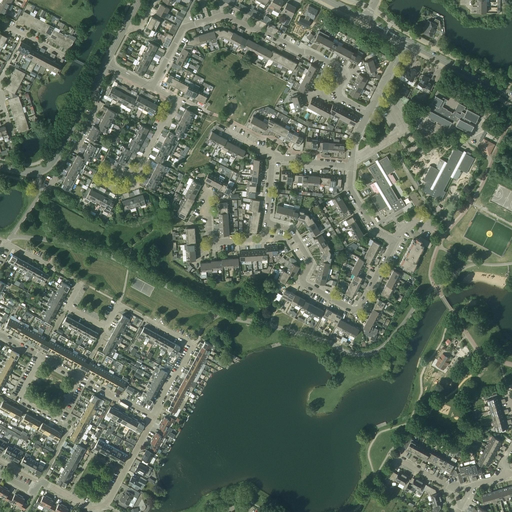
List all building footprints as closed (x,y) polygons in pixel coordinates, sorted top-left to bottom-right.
[(3,0),(2,0),(0,5),(8,8),(11,10),(13,5),(10,4),(10,3),(3,0)] [(274,7),(275,8),(278,3),(276,2),(276,0),(272,0),(269,7),(273,10),(274,7)] [(283,1),(282,0),(276,0),(276,2),(278,3),(275,8),(274,7),(273,10),(279,13),(280,10),(279,9),(283,1)] [(309,6),(305,15),(314,19),(318,10),(309,6)] [(158,9),(156,13),(165,17),(168,19),(170,15),(167,13),(167,12),(163,9),(162,12),(158,9)] [(250,15),(253,17),(256,11),(253,9),(251,13),(248,12),(247,14),(250,15)] [(24,24),(29,14),(24,11),(19,21),(24,24)] [(29,14),(24,24),(29,27),(35,17),(36,14),(32,12),(31,11),(29,14)] [(176,17),(181,20),(184,15),(179,12),(176,17)] [(149,21),(157,25),(161,18),(156,15),(154,18),(152,16),(149,21)] [(29,27),(34,29),(40,19),(35,17),(29,27)] [(428,20),(422,31),(432,36),(436,29),(440,32),(439,20),(435,18),(433,23),(428,20)] [(34,29),(39,32),(45,22),(40,19),(34,29)] [(157,25),(149,21),(146,26),(155,30),(157,25)] [(50,25),(45,22),(39,32),(44,35),(50,25)] [(44,35),(49,37),(50,37),(54,30),(55,28),(50,25),(44,35)] [(146,26),(144,31),(147,32),(145,35),(153,39),(155,37),(157,32),(155,30),(146,26)] [(216,39),(223,37),(224,29),(220,30),(219,29),(214,30),(216,39)] [(223,37),(229,40),(233,32),(228,30),(227,31),(224,29),(223,37)] [(48,40),(54,42),(57,36),(59,32),(54,30),(50,37),(49,37),(48,40)] [(217,42),(216,39),(214,30),(209,32),(211,41),(212,43),(217,42)] [(314,42),(319,45),(323,36),(324,34),(319,31),(316,38),(313,37),(310,41),(313,43),(314,42)] [(64,35),(59,32),(57,36),(54,42),(59,45),(64,35)] [(229,40),(234,43),(238,35),(233,32),(229,40)] [(64,35),(59,45),(64,48),(69,38),(70,35),(69,34),(68,34),(66,36),(64,35)] [(69,38),(64,48),(69,50),(74,40),(74,41),(76,37),(72,35),(71,35),(70,35),(69,38)] [(193,39),(189,40),(194,46),(201,44),(198,35),(193,37),(193,39)] [(234,43),(238,45),(243,37),(238,35),(234,43)] [(319,45),(323,47),(328,39),(323,36),(319,45)] [(247,40),(243,37),(238,45),(244,48),(244,47),(248,40),(247,40)] [(244,47),(249,49),(253,41),(248,39),(247,40),(248,40),(244,47)] [(323,47),(328,49),(332,41),(328,39),(323,47)] [(194,46),(189,40),(187,44),(186,43),(183,48),(191,52),(194,46)] [(148,41),(146,46),(159,53),(161,51),(156,49),(158,46),(148,41)] [(249,49),(253,52),(258,44),(253,41),(249,49)] [(328,49),(333,52),(337,44),(332,41),(328,49)] [(142,44),(140,49),(143,51),(145,52),(153,56),(154,53),(158,55),(159,53),(146,46),(142,44)] [(253,52),(258,54),(263,46),(258,44),(253,52)] [(333,52),(338,55),(342,46),(337,44),(333,52)] [(258,54),(263,57),(267,49),(263,46),(258,54)] [(347,49),(342,46),(338,55),(343,57),(347,49)] [(183,48),(181,53),(189,57),(191,52),(183,48)] [(26,56),(31,59),(35,52),(30,49),(27,54),(26,56)] [(263,57),(262,59),(266,62),(268,59),(268,60),(269,58),(268,58),(272,51),(267,49),(263,57)] [(343,57),(347,60),(352,52),(347,49),(343,57)] [(268,58),(269,58),(273,61),(277,53),(272,50),(272,51),(268,58)] [(31,59),(36,62),(40,55),(35,52),(31,59)] [(137,52),(136,54),(138,55),(154,63),(156,61),(151,58),(153,56),(145,52),(143,55),(137,52)] [(347,60),(352,62),(356,54),(352,52),(347,60)] [(186,62),(189,57),(181,53),(178,57),(186,62)] [(273,61),(278,63),(282,55),(277,53),(273,61)] [(361,57),(356,54),(352,62),(357,65),(361,57)] [(45,57),(40,55),(36,62),(41,65),(45,57)] [(138,55),(138,56),(141,58),(139,61),(148,65),(149,63),(153,65),(154,63),(138,55)] [(278,63),(283,66),(287,58),(282,55),(278,63)] [(50,60),(45,57),(41,65),(47,67),(50,60)] [(178,57),(175,62),(184,67),(186,62),(178,57)] [(283,66),(288,68),(292,60),(287,58),(283,66)] [(365,67),(374,64),(372,59),(364,62),(365,67)] [(55,63),(50,60),(47,67),(52,70),(55,63)] [(297,63),(292,60),(288,68),(293,71),(297,63)] [(138,61),(136,65),(149,73),(151,70),(146,68),(148,65),(138,61)] [(61,65),(55,63),(52,70),(57,73),(61,65)] [(308,69),(316,74),(319,69),(311,64),(308,69)] [(376,70),(374,64),(365,67),(367,73),(367,76),(368,77),(375,75),(374,70),(376,70)] [(148,75),(149,73),(136,65),(133,70),(142,75),(144,72),(148,75)] [(25,73),(16,68),(13,74),(23,79),(25,73)] [(298,70),(305,74),(314,78),(316,74),(308,69),(305,68),(304,70),(299,68),(298,70)] [(410,71),(407,70),(404,69),(401,74),(406,77),(406,78),(413,81),(418,72),(416,71),(416,70),(415,69),(414,69),(413,69),(412,69),(411,69),(410,71)] [(13,74),(10,79),(20,84),(23,79),(13,74)] [(166,74),(163,81),(165,82),(170,85),(175,76),(170,74),(169,76),(166,74)] [(311,83),(314,78),(305,74),(303,79),(311,83)] [(367,78),(359,74),(357,79),(365,83),(367,78)] [(430,78),(428,78),(428,77),(427,76),(426,75),(425,75),(424,76),(423,75),(418,84),(425,88),(425,87),(430,90),(434,84),(428,81),(430,78)] [(170,85),(175,87),(179,79),(175,76),(170,85)] [(17,89),(20,84),(10,79),(7,84),(17,89)] [(184,81),(179,79),(175,87),(180,90),(184,81)] [(309,88),(311,83),(303,79),(300,84),(309,88)] [(362,88),(365,83),(357,79),(354,84),(362,88)] [(180,90),(184,92),(185,92),(188,85),(189,85),(189,84),(184,81),(180,90)] [(303,91),(306,93),(309,88),(300,84),(298,82),(295,87),(298,89),(297,91),(302,93),(303,91)] [(15,94),(17,89),(7,84),(5,89),(9,91),(8,92),(9,96),(12,95),(13,98),(18,96),(15,94)] [(111,101),(112,99),(119,85),(117,84),(115,88),(109,85),(104,94),(107,96),(106,99),(111,101)] [(360,93),(362,88),(354,84),(352,89),(360,93)] [(119,85),(112,99),(117,101),(122,92),(119,90),(121,86),(119,85)] [(193,88),(189,85),(188,85),(185,92),(184,92),(184,93),(189,96),(193,88)] [(189,96),(194,98),(198,90),(193,88),(189,96)] [(122,92),(117,101),(122,104),(129,90),(127,89),(124,93),(122,92)] [(357,98),(360,93),(352,89),(349,94),(357,98)] [(122,104),(126,106),(131,97),(129,96),(131,91),(129,90),(122,104)] [(203,93),(198,90),(194,98),(198,101),(203,93)] [(133,104),(134,104),(138,107),(146,93),(143,92),(141,96),(138,95),(133,104)] [(146,93),(138,107),(139,108),(140,106),(144,108),(148,100),(146,99),(148,94),(146,93)] [(203,93),(198,101),(203,103),(205,100),(207,101),(209,96),(208,95),(203,93)] [(131,97),(126,106),(131,109),(134,104),(133,104),(138,95),(136,94),(134,98),(131,97)] [(292,97),(293,103),(302,100),(300,94),(292,97)] [(10,105),(20,102),(19,96),(18,96),(13,98),(12,95),(9,96),(10,99),(8,99),(10,105)] [(443,98),(442,100),(435,96),(432,103),(430,103),(427,110),(430,112),(427,117),(430,118),(429,119),(434,122),(435,121),(437,122),(436,123),(441,125),(442,124),(449,128),(451,123),(452,123),(454,120),(457,122),(455,125),(469,132),(473,125),(469,123),(470,119),(475,122),(479,114),(467,108),(466,110),(464,109),(465,107),(458,103),(453,113),(452,112),(451,111),(451,112),(447,110),(447,109),(442,107),(445,102),(446,102),(447,100),(443,98)] [(143,109),(148,112),(155,98),(153,97),(150,101),(148,100),(143,109)] [(157,99),(155,98),(148,112),(153,114),(158,105),(155,104),(157,99)] [(307,107),(312,110),(317,101),(312,99),(307,107)] [(304,105),(302,100),(293,103),(295,108),(294,108),(296,113),(301,111),(300,106),(304,105)] [(321,104),(317,101),(312,110),(311,112),(316,115),(321,104)] [(22,107),(20,102),(10,105),(11,110),(22,107)] [(321,104),(317,112),(322,115),(326,106),(321,104)] [(334,115),(338,107),(333,105),(331,109),(329,113),(334,115)] [(106,111),(105,113),(114,118),(117,113),(103,106),(102,108),(106,111)] [(326,106),(322,115),(327,117),(329,113),(331,109),(326,106)] [(11,110),(13,116),(24,113),(22,107),(11,110)] [(334,115),(339,118),(343,110),(338,107),(334,115)] [(180,110),(179,112),(193,119),(194,118),(196,119),(197,115),(194,113),(186,109),(185,112),(180,110)] [(348,112),(343,110),(339,118),(343,120),(348,112)] [(179,112),(178,114),(182,116),(181,119),(189,123),(191,119),(192,120),(193,119),(179,112)] [(343,120),(348,123),(353,115),(348,112),(343,120)] [(13,116),(15,121),(25,118),(24,113),(13,116)] [(112,123),(114,118),(105,113),(104,116),(99,114),(98,116),(112,123)] [(353,115),(348,123),(353,126),(358,117),(353,115)] [(98,116),(97,118),(101,120),(100,123),(108,127),(110,123),(111,124),(112,123),(98,116)] [(249,124),(254,127),(258,119),(253,116),(249,124)] [(15,121),(16,127),(27,123),(25,118),(15,121)] [(175,119),(174,121),(188,128),(189,127),(187,126),(189,123),(181,119),(180,121),(175,119)] [(254,127),(258,129),(263,121),(258,119),(254,127)] [(265,127),(266,128),(270,130),(275,122),(269,119),(267,123),(267,124),(265,127)] [(188,128),(174,121),(173,123),(177,126),(176,128),(186,133),(188,128)] [(267,123),(263,121),(258,129),(263,132),(266,128),(265,127),(267,124),(267,123)] [(270,130),(275,133),(279,124),(275,122),(270,130)] [(27,123),(16,127),(18,132),(29,129),(27,123)] [(107,133),(109,128),(100,123),(99,125),(94,123),(93,125),(103,130),(102,130),(107,133)] [(140,126),(138,129),(146,134),(147,131),(152,133),(153,131),(139,124),(139,125),(140,126)] [(275,133),(280,135),(284,127),(279,124),(275,133)] [(87,126),(86,128),(100,135),(102,130),(103,130),(93,125),(92,128),(87,126)] [(5,126),(0,127),(0,129),(2,136),(3,138),(8,137),(5,126)] [(289,130),(284,127),(280,135),(284,137),(285,138),(288,131),(289,131),(289,130)] [(100,135),(86,128),(85,130),(89,132),(87,137),(91,140),(99,144),(100,141),(97,140),(100,135)] [(170,129),(169,131),(177,135),(183,138),(185,139),(185,138),(183,137),(186,133),(176,128),(175,131),(170,129)] [(135,132),(134,133),(148,141),(149,139),(145,136),(146,134),(138,129),(136,133),(135,132)] [(163,131),(162,133),(178,142),(179,141),(177,139),(175,138),(177,135),(169,131),(168,133),(163,131)] [(293,133),(289,131),(288,131),(285,138),(284,137),(284,139),(289,141),(293,133)] [(294,131),(293,133),(289,141),(294,144),(298,136),(299,133),(294,131)] [(208,140),(213,142),(217,134),(212,132),(208,140)] [(135,135),(133,139),(141,143),(142,141),(147,143),(148,141),(134,133),(134,135),(135,135)] [(165,138),(164,140),(174,145),(176,141),(178,142),(162,133),(161,135),(165,138)] [(213,142),(217,145),(222,137),(217,134),(213,142)] [(303,138),(298,136),(294,144),(299,146),(303,138)] [(227,140),(222,137),(217,145),(222,147),(222,148),(226,140),(226,141),(227,140)] [(140,146),(141,143),(132,138),(131,138),(129,141),(130,142),(129,143),(143,150),(144,148),(140,146)] [(483,140),(479,148),(479,150),(487,155),(490,154),(494,146),(493,144),(485,139),(483,140)] [(84,143),(83,145),(97,152),(99,153),(102,146),(99,144),(91,140),(88,145),(84,143)] [(158,141),(157,143),(171,150),(174,145),(164,140),(163,143),(158,141)] [(228,141),(226,141),(226,140),(222,148),(222,147),(221,148),(226,151),(228,148),(231,143),(228,141)] [(142,152),(143,150),(129,143),(127,148),(136,153),(137,150),(142,152)] [(157,143),(156,145),(160,147),(159,150),(169,155),(171,156),(174,151),(171,150),(157,143)] [(236,145),(231,143),(228,148),(226,151),(228,152),(231,153),(236,145)] [(86,150),(85,152),(94,157),(97,152),(83,145),(82,147),(86,150)] [(135,155),(136,153),(127,148),(122,145),(120,150),(129,155),(130,153),(135,155)] [(231,153),(230,156),(235,158),(236,156),(240,148),(236,145),(231,153)] [(236,156),(241,159),(245,151),(240,148),(236,156)] [(422,190),(430,194),(442,200),(446,192),(443,190),(450,176),(457,180),(461,172),(460,171),(461,170),(467,173),(475,159),(475,158),(469,155),(470,153),(467,151),(466,152),(464,150),(463,152),(454,148),(453,150),(452,150),(451,150),(451,151),(451,152),(449,157),(448,157),(448,158),(447,158),(447,159),(447,160),(446,162),(440,159),(436,166),(438,167),(436,169),(430,165),(429,167),(428,167),(428,168),(427,168),(427,169),(427,170),(425,174),(425,175),(424,175),(423,175),(423,176),(423,177),(423,178),(422,179),(427,182),(422,190)] [(120,150),(117,155),(131,162),(132,160),(128,158),(129,155),(120,150)] [(166,160),(169,155),(159,150),(158,152),(153,150),(152,152),(166,160)] [(92,162),(94,157),(85,152),(83,154),(79,152),(78,154),(87,159),(87,160),(92,162)] [(155,157),(154,159),(163,164),(164,164),(166,160),(152,152),(151,154),(155,157)] [(72,155),(71,157),(85,164),(87,160),(87,159),(78,154),(76,157),(72,155)] [(111,158),(109,161),(119,167),(120,165),(121,165),(123,166),(123,165),(124,165),(125,162),(130,164),(131,162),(117,155),(115,160),(111,158)] [(376,162),(368,167),(376,181),(370,185),(374,192),(375,191),(376,193),(371,197),(379,211),(388,206),(390,209),(392,207),(395,212),(401,208),(405,206),(401,198),(399,199),(398,199),(390,185),(391,185),(392,184),(397,182),(392,174),(391,175),(390,173),(395,170),(387,156),(384,157),(381,159),(379,161),(378,159),(377,159),(375,160),(376,162)] [(82,169),(85,164),(71,157),(70,159),(74,161),(73,164),(82,169)] [(164,171),(165,171),(168,167),(164,164),(163,164),(154,159),(153,161),(157,164),(156,166),(164,171)] [(84,170),(82,169),(73,164),(71,166),(67,164),(66,166),(80,174),(80,173),(82,174),(84,170)] [(79,175),(80,174),(66,166),(65,168),(69,171),(68,174),(77,178),(78,179),(80,175),(79,175)] [(150,167),(149,169),(163,176),(164,175),(162,174),(164,171),(156,166),(155,169),(150,167)] [(149,169),(148,171),(152,174),(151,176),(159,180),(161,177),(162,177),(163,176),(149,169)] [(209,183),(214,175),(209,173),(204,181),(209,183)] [(62,174),(61,176),(75,183),(77,178),(68,174),(66,176),(62,174)] [(209,183),(214,186),(218,178),(214,175),(209,183)] [(218,178),(214,186),(219,188),(223,181),(223,180),(225,178),(220,175),(218,178)] [(61,176),(60,178),(64,181),(63,183),(61,187),(66,189),(70,192),(72,188),(75,183),(61,176)] [(145,176),(144,178),(158,186),(159,185),(157,184),(159,180),(151,176),(150,179),(145,176)] [(155,191),(158,186),(144,178),(143,181),(147,183),(146,186),(155,191)] [(187,183),(190,185),(198,189),(201,185),(193,180),(189,178),(187,183)] [(218,189),(223,192),(227,184),(223,181),(219,188),(218,189)] [(232,186),(227,184),(223,192),(228,195),(232,186)] [(190,185),(188,190),(196,194),(198,189),(190,185)] [(86,198),(91,200),(98,187),(96,186),(93,190),(88,187),(83,196),(86,198)] [(100,188),(98,187),(91,200),(95,203),(100,194),(98,192),(100,188)] [(140,195),(137,196),(140,204),(144,203),(145,205),(146,204),(150,203),(148,196),(144,198),(142,192),(141,189),(139,190),(140,195)] [(185,195),(186,196),(186,195),(193,199),(196,194),(188,190),(185,195)] [(103,195),(100,194),(95,203),(100,205),(107,192),(105,191),(103,195)] [(100,205),(105,208),(110,199),(107,197),(109,193),(107,192),(100,205)] [(130,198),(127,199),(130,209),(135,207),(131,192),(129,193),(130,198)] [(133,192),(131,192),(135,207),(137,207),(136,205),(140,204),(137,196),(135,196),(133,192)] [(332,199),(328,201),(331,206),(334,204),(342,199),(339,194),(331,199),(332,199)] [(125,211),(130,209),(127,199),(124,200),(123,195),(120,196),(121,198),(118,199),(119,202),(122,201),(125,211)] [(195,199),(193,199),(186,195),(186,196),(184,200),(192,204),(195,199)] [(112,200),(110,199),(105,208),(103,211),(108,213),(117,197),(115,196),(112,200)] [(179,204),(181,205),(189,209),(192,204),(184,200),(182,199),(179,204)] [(334,204),(337,208),(345,204),(342,199),(334,204)] [(340,213),(342,212),(341,212),(348,208),(345,204),(337,208),(340,213)] [(181,205),(179,210),(187,214),(189,209),(181,205)] [(341,212),(342,212),(344,217),(352,212),(349,207),(348,208),(341,212)] [(187,214),(179,210),(176,215),(184,219),(187,214)] [(299,210),(296,219),(303,221),(308,215),(304,213),(304,212),(299,210)] [(310,218),(308,215),(303,221),(306,227),(314,222),(311,217),(310,218)] [(346,220),(349,224),(349,225),(355,221),(357,220),(354,215),(346,220)] [(358,225),(355,221),(349,225),(349,224),(347,225),(350,230),(358,225)] [(306,227),(309,231),(317,227),(314,222),(306,227)] [(361,230),(358,225),(350,230),(353,235),(361,230)] [(320,231),(317,227),(309,231),(312,236),(320,231)] [(364,235),(361,230),(353,235),(356,240),(358,238),(364,235)] [(314,239),(317,244),(324,239),(322,234),(314,239)] [(429,248),(432,243),(420,237),(419,238),(419,239),(416,238),(415,240),(413,239),(399,265),(413,272),(417,263),(415,262),(424,245),(429,248)] [(317,244),(319,248),(327,244),(324,239),(317,244)] [(373,240),(370,245),(378,250),(381,245),(373,240)] [(319,248),(323,254),(331,253),(329,250),(330,249),(327,244),(319,248)] [(376,254),(378,250),(370,245),(368,250),(376,254)] [(368,250),(365,255),(373,259),(376,254),(368,250)] [(323,254),(321,261),(330,263),(331,261),(331,258),(330,257),(331,253),(323,254)] [(10,266),(11,267),(17,257),(12,255),(11,258),(8,256),(7,259),(9,260),(8,262),(11,264),(10,266)] [(371,264),(373,259),(365,255),(363,259),(363,260),(367,262),(366,262),(371,264)] [(21,260),(17,257),(11,267),(13,268),(15,266),(17,267),(21,260)] [(359,257),(356,262),(364,266),(366,262),(367,262),(363,260),(363,259),(359,257)] [(286,266),(289,267),(297,271),(299,266),(296,264),(297,262),(296,260),(295,259),(293,258),(292,258),(290,258),(288,261),(289,261),(286,266)] [(20,272),(26,262),(21,260),(17,267),(20,269),(19,271),(20,272)] [(30,264),(26,262),(20,272),(22,273),(24,271),(26,272),(30,264)] [(362,271),(364,266),(356,262),(353,267),(362,271)] [(28,276),(29,277),(35,267),(30,264),(26,272),(25,275),(28,276)] [(39,269),(35,267),(29,277),(31,278),(32,275),(35,277),(39,269)] [(294,276),(297,271),(289,267),(286,272),(290,274),(294,276)] [(362,271),(353,267),(351,272),(355,274),(359,276),(362,271)] [(38,283),(38,282),(44,272),(39,269),(35,277),(33,281),(38,283)] [(282,269),(279,274),(287,279),(290,274),(286,272),(282,269)] [(393,270),(391,275),(399,279),(402,274),(393,270)] [(48,274),(44,272),(38,282),(40,283),(41,280),(44,282),(48,274)] [(287,279),(279,274),(277,273),(274,278),(285,284),(287,279)] [(355,274),(353,279),(361,283),(363,278),(359,276),(355,274)] [(391,275),(388,280),(396,284),(399,279),(391,275)] [(360,285),(361,283),(353,279),(350,284),(358,288),(360,285)] [(0,286),(4,289),(5,286),(8,287),(9,286),(0,280),(0,286)] [(396,284),(388,280),(386,284),(394,289),(396,284)] [(58,283),(57,285),(67,291),(70,286),(62,282),(60,285),(58,283)] [(350,284),(348,289),(356,293),(358,294),(359,292),(359,291),(358,292),(357,291),(358,288),(350,284)] [(386,284),(383,289),(391,293),(394,289),(386,284)] [(65,295),(67,291),(57,285),(56,287),(59,288),(57,291),(65,295)] [(281,297),(286,300),(290,292),(285,289),(281,297)] [(353,298),(356,293),(348,289),(345,294),(353,298)] [(389,299),(391,293),(383,289),(381,294),(389,299)] [(62,300),(65,295),(57,291),(56,294),(53,292),(52,294),(62,300)] [(295,294),(290,292),(286,300),(291,302),(295,294)] [(52,300),(60,304),(62,300),(52,294),(50,298),(52,300)] [(291,302),(296,305),(300,297),(295,294),(291,302)] [(305,299),(300,297),(296,305),(300,307),(304,300),(305,299)] [(378,299),(376,304),(384,308),(387,301),(379,297),(378,299)] [(57,308),(60,304),(52,300),(51,303),(48,301),(47,303),(57,308)] [(300,308),(305,311),(309,303),(304,300),(300,307),(300,308)] [(55,313),(57,308),(47,303),(46,305),(49,306),(47,309),(55,313)] [(309,313),(314,305),(309,303),(305,311),(304,312),(309,315),(309,313)] [(376,304),(373,309),(381,313),(384,308),(376,304)] [(309,315),(308,316),(313,318),(314,316),(318,308),(314,305),(309,313),(309,315)] [(323,311),(318,308),(314,316),(319,319),(323,311)] [(332,311),(327,308),(321,319),(326,322),(327,319),(332,311)] [(53,317),(55,313),(47,309),(46,312),(43,310),(42,312),(53,317)] [(373,309),(371,313),(379,318),(381,313),(373,309)] [(336,313),(332,311),(327,319),(332,321),(336,313)] [(50,322),(53,317),(42,312),(41,314),(44,315),(42,318),(50,322)] [(341,316),(336,313),(332,321),(337,324),(339,319),(340,319),(341,316)] [(371,313),(368,318),(376,322),(379,318),(371,313)] [(122,315),(120,319),(130,325),(131,323),(128,322),(131,317),(127,314),(126,316),(122,315)] [(6,326),(10,328),(14,321),(16,318),(11,315),(6,326)] [(66,329),(71,318),(67,316),(62,324),(65,325),(64,328),(66,329)] [(71,318),(66,329),(67,330),(69,327),(72,328),(76,321),(71,318)] [(368,318),(366,323),(374,327),(376,322),(368,318)] [(129,327),(130,325),(120,319),(117,324),(125,328),(126,326),(129,327)] [(337,324),(335,327),(340,330),(344,322),(340,319),(339,319),(337,324)] [(15,331),(19,323),(14,321),(10,328),(15,331)] [(80,323),(76,321),(72,328),(74,330),(73,333),(75,334),(80,323)] [(349,324),(344,322),(340,330),(345,332),(349,324)] [(19,333),(23,325),(19,323),(15,331),(19,333)] [(85,326),(80,323),(75,334),(76,335),(78,332),(81,333),(85,326)] [(377,329),(374,327),(366,323),(363,328),(366,329),(364,333),(367,335),(369,335),(371,332),(375,334),(377,329)] [(117,324),(115,328),(125,334),(126,332),(124,331),(125,328),(117,324)] [(345,332),(350,335),(354,327),(349,324),(345,332)] [(24,336),(28,328),(23,325),(19,333),(24,336)] [(89,328),(85,326),(81,333),(83,335),(82,338),(84,338),(89,328)] [(141,338),(143,339),(149,329),(144,327),(143,329),(140,327),(137,333),(140,334),(138,337),(141,338)] [(359,329),(354,327),(350,335),(355,337),(359,329)] [(32,330),(28,328),(24,336),(28,338),(32,330)] [(94,331),(89,328),(84,338),(85,339),(87,337),(89,338),(94,331)] [(125,334),(115,328),(112,333),(120,337),(122,334),(124,336),(125,334)] [(153,332),(149,329),(143,339),(145,340),(146,337),(149,339),(153,332)] [(28,338),(33,341),(37,333),(32,330),(28,338)] [(37,333),(33,341),(37,343),(41,335),(42,333),(38,331),(37,333)] [(98,333),(94,331),(89,338),(92,340),(91,342),(93,343),(98,333)] [(158,334),(153,332),(149,339),(147,342),(150,343),(152,344),(158,334)] [(123,338),(120,337),(112,333),(110,337),(120,343),(123,338)] [(162,336),(158,334),(152,344),(154,345),(155,342),(158,344),(162,336)] [(37,343),(44,347),(47,341),(45,339),(46,338),(41,335),(37,343)] [(161,349),(167,339),(162,336),(158,344),(161,345),(159,348),(161,349)] [(120,343),(110,337),(108,342),(115,346),(117,343),(119,345),(120,343)] [(171,341),(167,339),(161,349),(163,350),(164,347),(167,349),(171,341)] [(44,347),(50,350),(55,343),(50,340),(49,342),(47,341),(44,347)] [(170,354),(175,344),(171,341),(167,349),(170,350),(168,353),(170,354)] [(200,342),(199,344),(210,350),(212,345),(205,341),(203,344),(200,342)] [(108,342),(105,346),(115,352),(116,350),(114,349),(115,346),(108,342)] [(59,345),(55,343),(50,350),(55,353),(59,345)] [(180,346),(175,344),(170,354),(172,355),(173,352),(176,354),(180,346)] [(208,354),(210,350),(199,344),(198,346),(201,348),(200,350),(208,354)] [(64,348),(59,345),(55,353),(59,355),(64,348)] [(114,354),(115,352),(105,346),(103,351),(113,356),(114,354)] [(64,358),(68,350),(64,348),(59,355),(64,358)] [(8,351),(7,353),(17,358),(19,354),(12,350),(10,353),(8,351)] [(73,352),(68,350),(64,358),(68,360),(73,352)] [(205,359),(208,354),(200,350),(198,353),(195,351),(194,353),(205,359)] [(73,363),(77,355),(73,352),(68,360),(73,363)] [(14,363),(17,358),(7,353),(6,355),(8,356),(7,359),(14,363)] [(203,363),(205,359),(194,353),(193,355),(196,356),(195,359),(203,363)] [(443,369),(446,365),(447,366),(449,363),(448,362),(450,358),(443,354),(436,365),(443,369)] [(81,357),(77,355),(73,363),(77,365),(81,357)] [(86,360),(81,357),(77,365),(84,369),(87,363),(85,361),(86,360)] [(461,361),(458,359),(457,358),(452,366),(456,369),(461,361)] [(12,367),(14,363),(7,359),(5,362),(3,360),(2,362),(12,367)] [(200,368),(203,363),(195,359),(194,362),(190,360),(189,362),(200,368)] [(10,372),(12,367),(2,362),(1,364),(3,365),(2,368),(10,372)] [(89,364),(87,363),(84,369),(91,372),(95,365),(90,362),(89,364)] [(191,365),(190,368),(198,372),(200,368),(189,362),(188,364),(191,365)] [(91,372),(95,375),(99,367),(95,365),(91,372)] [(154,371),(157,373),(165,377),(167,372),(156,366),(154,371)] [(104,370),(99,367),(95,375),(100,377),(104,370)] [(0,370),(0,372),(7,376),(10,372),(2,368),(0,370)] [(195,377),(198,372),(190,368),(189,370),(186,369),(185,371),(195,377)] [(100,377),(104,380),(108,372),(104,370),(100,377)] [(187,374),(185,377),(193,381),(196,383),(198,378),(195,377),(185,371),(183,370),(182,372),(187,374)] [(113,374),(108,372),(104,380),(109,382),(113,374)] [(162,381),(165,377),(157,373),(156,375),(153,374),(152,376),(162,381)] [(117,377),(113,374),(109,382),(113,385),(117,377)] [(160,386),(162,381),(152,376),(151,377),(154,379),(152,382),(160,386)] [(122,379),(117,377),(113,385),(118,387),(122,379)] [(190,386),(193,381),(185,377),(184,379),(179,377),(178,379),(180,380),(190,386)] [(126,382),(122,379),(118,387),(122,389),(124,385),(127,386),(129,383),(126,382)] [(182,383),(180,386),(188,390),(190,386),(180,380),(179,382),(182,383)] [(157,390),(160,386),(152,382),(151,384),(148,383),(147,385),(157,390)] [(155,395),(157,390),(147,385),(146,386),(149,388),(147,391),(155,395)] [(191,391),(188,390),(180,386),(179,388),(175,386),(174,388),(188,396),(191,391)] [(177,392),(175,395),(183,399),(186,401),(189,396),(188,396),(174,388),(173,390),(174,390),(174,391),(177,392)] [(153,399),(155,395),(147,391),(146,393),(143,392),(142,394),(153,399)] [(150,404),(153,399),(142,394),(139,392),(137,394),(141,396),(141,395),(144,397),(142,400),(150,404)] [(487,400),(489,405),(499,402),(498,397),(497,393),(492,395),(493,398),(487,400)] [(99,404),(101,406),(104,401),(101,399),(102,398),(100,396),(99,398),(93,395),(91,397),(92,398),(91,400),(99,404)] [(181,403),(183,399),(175,395),(174,397),(171,396),(170,398),(181,403)] [(172,401),(170,404),(178,408),(181,403),(170,398),(169,400),(172,401)] [(0,409),(4,411),(8,404),(6,402),(6,401),(4,400),(0,406),(0,409)] [(99,404),(91,400),(90,402),(89,402),(87,404),(96,409),(97,409),(98,409),(99,407),(99,406),(98,405),(99,404)] [(489,405),(490,410),(501,407),(499,402),(489,405)] [(4,411),(8,414),(13,406),(8,404),(4,411)] [(94,414),(96,409),(87,404),(86,407),(87,407),(86,409),(94,414)] [(174,415),(178,408),(170,404),(168,408),(174,412),(172,414),(174,415)] [(8,414),(13,417),(17,409),(13,406),(8,414)] [(110,418),(116,408),(113,407),(113,408),(111,406),(106,415),(110,418)] [(490,410),(492,416),(502,412),(501,407),(490,410)] [(115,420),(120,412),(118,411),(119,409),(116,408),(110,418),(115,420)] [(17,409),(13,417),(18,419),(22,411),(17,409)] [(84,411),(82,414),(91,419),(94,414),(86,409),(85,412),(84,411)] [(115,420),(120,423),(125,413),(123,412),(122,413),(120,412),(115,420)] [(492,416),(493,421),(504,418),(502,412),(492,416)] [(22,421),(20,424),(25,426),(31,416),(26,413),(25,414),(24,413),(21,419),(22,420),(22,421)] [(120,423),(125,426),(130,417),(127,416),(128,415),(125,413),(120,423)] [(89,423),(91,419),(82,414),(81,416),(82,417),(81,419),(89,423)] [(162,419),(161,421),(171,427),(176,417),(171,414),(168,419),(164,417),(163,419),(162,419)] [(25,426),(30,429),(35,419),(31,416),(25,426)] [(125,426),(130,428),(135,418),(132,417),(132,418),(130,417),(125,426)] [(138,420),(135,418),(130,428),(134,431),(139,422),(137,421),(138,420)] [(493,421),(495,426),(505,423),(504,418),(493,421)] [(40,421),(35,419),(30,429),(35,432),(40,421)] [(78,421),(77,423),(87,429),(90,424),(89,423),(81,419),(79,421),(78,421)] [(166,434),(171,427),(161,421),(159,424),(160,425),(159,427),(162,428),(160,431),(166,434)] [(141,423),(139,422),(134,431),(139,434),(145,424),(142,422),(141,423)] [(43,433),(47,425),(43,423),(38,430),(43,433)] [(84,433),(87,429),(77,423),(76,426),(77,426),(75,428),(84,433)] [(505,423),(495,426),(496,431),(502,430),(505,429),(507,428),(505,423)] [(47,438),(52,428),(47,425),(43,433),(42,435),(47,438)] [(47,438),(52,440),(57,430),(52,428),(47,438)] [(73,430),(72,433),(82,438),(84,433),(75,428),(74,431),(73,430)] [(59,432),(57,430),(52,440),(56,443),(62,432),(60,431),(59,432)] [(154,434),(152,436),(162,442),(166,434),(160,431),(159,434),(156,432),(155,434),(154,434)] [(82,438),(72,433),(70,435),(71,436),(70,438),(79,443),(82,438)] [(493,435),(490,440),(500,446),(503,441),(493,435)] [(152,440),(151,442),(154,444),(153,446),(151,449),(153,450),(155,451),(157,452),(158,449),(160,447),(162,442),(152,436),(151,439),(152,440)] [(411,441),(412,439),(409,437),(403,447),(407,449),(412,441),(411,441)] [(99,450),(104,441),(99,439),(94,449),(96,450),(97,449),(99,450)] [(490,440),(487,445),(497,451),(500,446),(490,440)] [(104,441),(99,450),(101,451),(101,452),(103,454),(109,444),(104,441)] [(402,455),(406,457),(409,452),(411,453),(416,443),(412,441),(407,449),(406,450),(405,449),(402,455)] [(416,443),(411,453),(416,456),(421,446),(416,443)] [(77,444),(75,449),(83,453),(84,451),(85,452),(86,449),(77,444)] [(106,454),(109,455),(113,447),(109,444),(103,454),(106,455),(106,454)] [(487,445),(485,450),(495,455),(497,451),(487,445)] [(4,454),(9,456),(13,449),(8,446),(4,454)] [(9,456),(13,459),(19,449),(14,446),(13,449),(9,456)] [(421,446),(416,456),(421,458),(426,448),(421,446)] [(113,447),(109,455),(111,457),(110,458),(113,459),(118,449),(113,447)] [(426,461),(426,460),(431,451),(426,448),(421,458),(426,461)] [(24,452),(19,449),(13,459),(18,462),(24,452)] [(75,449),(72,454),(81,459),(82,456),(81,455),(83,453),(75,449)] [(116,459),(118,461),(123,452),(118,449),(113,459),(115,460),(116,459)] [(153,450),(151,452),(146,450),(145,453),(146,453),(143,459),(149,462),(155,451),(153,450)] [(431,450),(431,451),(426,460),(431,462),(436,453),(431,450)] [(485,450),(482,455),(492,460),(495,455),(485,450)] [(123,452),(118,461),(120,462),(120,463),(122,464),(128,454),(123,452)] [(21,463),(25,466),(30,458),(31,455),(26,453),(21,463)] [(431,462),(436,465),(441,455),(436,453),(431,462)] [(72,454),(69,459),(77,463),(78,461),(80,461),(81,459),(72,454)] [(446,458),(441,455),(436,465),(440,468),(446,458)] [(480,460),(478,463),(483,466),(484,467),(486,463),(489,465),(492,460),(482,455),(480,460)] [(450,460),(445,470),(450,473),(449,474),(453,476),(456,470),(452,469),(455,463),(457,460),(452,457),(450,460)] [(30,458),(25,466),(27,467),(27,468),(30,469),(34,460),(30,458)] [(440,468),(445,470),(450,460),(446,458),(440,468)] [(69,459),(67,463),(76,468),(77,465),(76,465),(77,463),(69,459)] [(33,470),(35,471),(39,463),(34,460),(30,469),(32,471),(33,470)] [(41,460),(39,463),(35,471),(40,473),(46,463),(41,460)] [(74,471),(76,468),(67,463),(64,468),(72,472),(73,470),(74,471)] [(476,463),(471,465),(470,465),(473,474),(473,475),(473,476),(479,474),(479,475),(483,474),(481,468),(477,469),(476,463)] [(147,465),(146,467),(139,464),(135,470),(147,477),(152,468),(147,465)] [(470,464),(465,465),(468,476),(473,475),(473,474),(470,465),(471,465),(470,464)] [(461,472),(457,473),(460,484),(464,483),(463,477),(468,476),(465,465),(459,467),(461,472)] [(64,468),(62,473),(71,478),(72,475),(71,474),(72,472),(64,468)] [(391,474),(389,478),(395,481),(395,480),(400,483),(404,474),(400,471),(397,475),(395,474),(396,473),(393,472),(391,474)] [(62,473),(59,478),(67,482),(68,480),(69,480),(71,478),(62,473)] [(408,484),(406,483),(409,476),(404,474),(400,483),(404,485),(403,488),(405,490),(406,487),(408,484)] [(134,488),(137,489),(140,484),(143,486),(146,480),(141,477),(139,480),(132,476),(128,483),(135,487),(134,488)] [(409,482),(408,484),(406,487),(405,490),(408,491),(409,489),(414,491),(415,488),(420,479),(415,477),(412,483),(409,482)] [(67,482),(59,478),(56,482),(65,487),(67,484),(66,484),(67,482)] [(425,482),(420,479),(415,488),(418,490),(417,491),(417,493),(421,496),(424,490),(421,489),(425,482)] [(427,485),(424,490),(429,493),(430,496),(430,495),(432,500),(442,497),(440,492),(437,493),(436,493),(436,491),(436,490),(427,485)] [(0,496),(7,501),(10,495),(8,494),(10,491),(7,489),(8,488),(5,487),(0,496)] [(120,500),(119,501),(128,506),(129,504),(132,506),(137,498),(140,493),(131,488),(129,492),(126,490),(124,494),(123,494),(119,499),(120,500)] [(497,490),(500,499),(503,498),(504,501),(506,500),(503,489),(497,490)] [(487,493),(490,502),(493,501),(494,504),(496,503),(492,492),(487,493)] [(490,502),(487,493),(482,495),(484,502),(483,502),(481,506),(483,507),(485,504),(484,503),(490,502)] [(15,505),(20,495),(18,494),(17,495),(15,494),(13,497),(10,495),(7,501),(15,505)] [(27,505),(23,502),(25,499),(22,498),(23,497),(20,495),(15,505),(20,508),(24,510),(27,505)] [(39,504),(43,507),(49,497),(46,495),(46,496),(43,495),(42,499),(39,497),(36,503),(35,503),(33,506),(37,508),(39,504)] [(43,507),(48,509),(51,511),(54,505),(51,504),(53,501),(51,499),(52,498),(49,497),(43,507)] [(442,497),(432,500),(433,505),(434,508),(432,511),(433,511),(438,511),(441,508),(441,506),(440,507),(439,504),(440,504),(443,503),(442,497)]
